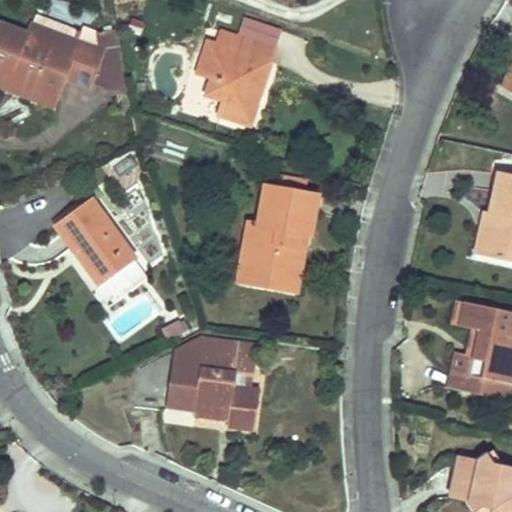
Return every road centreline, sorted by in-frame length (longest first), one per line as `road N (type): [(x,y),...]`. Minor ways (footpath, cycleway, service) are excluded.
road 1 (residential): [(472,0),(396,194),(373,326),(374,511)]
road 2 (residential): [(202,511),(45,440),(0,372)]
